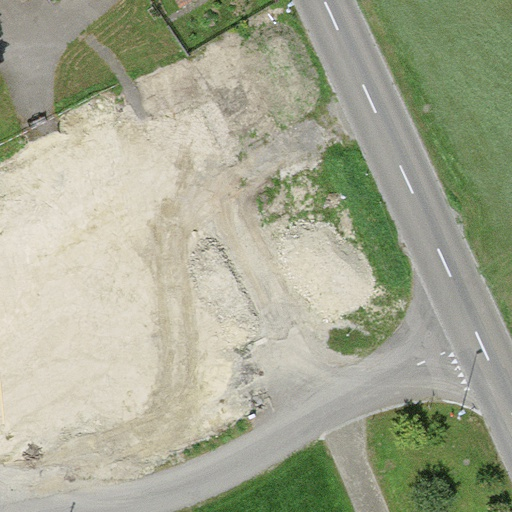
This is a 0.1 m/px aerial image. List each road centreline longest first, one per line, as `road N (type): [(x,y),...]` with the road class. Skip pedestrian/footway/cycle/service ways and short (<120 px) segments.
road 1 (residential): [(88,511),(207,483),(479,335)]
road 2 (tertiary): [(324,0),(479,335)]
